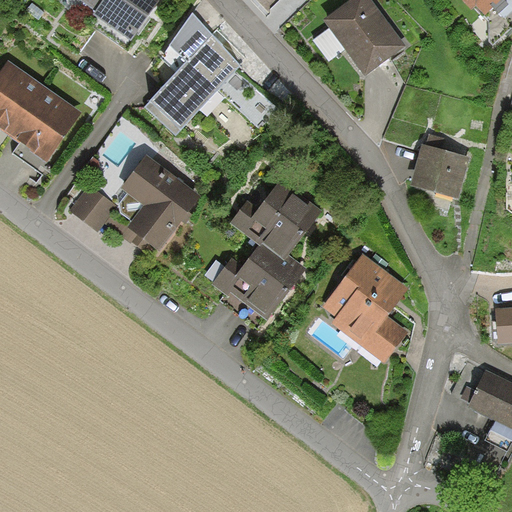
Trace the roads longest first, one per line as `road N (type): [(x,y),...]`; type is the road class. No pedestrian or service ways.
road 1 (residential): [(223,0),(361,147),(450,296),(442,345),(393,492)]
road 2 (residential): [(0,188),(393,492)]
